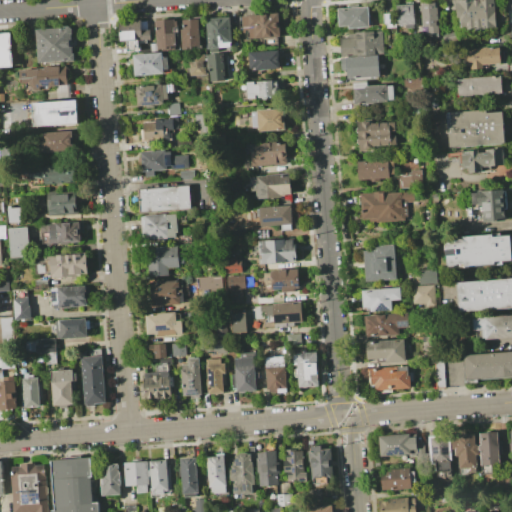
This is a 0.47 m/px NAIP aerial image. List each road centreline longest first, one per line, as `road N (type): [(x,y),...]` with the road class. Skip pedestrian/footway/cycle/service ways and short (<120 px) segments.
road 1 (residential): [(95,0),(129,432)]
road 2 (residential): [(313,0),(338,409)]
road 3 (residential): [(0,441),(323,418),(338,409)]
road 4 (residential): [(0,11),(160,0)]
road 5 (residential): [(358,421),(370,413),(511,401)]
